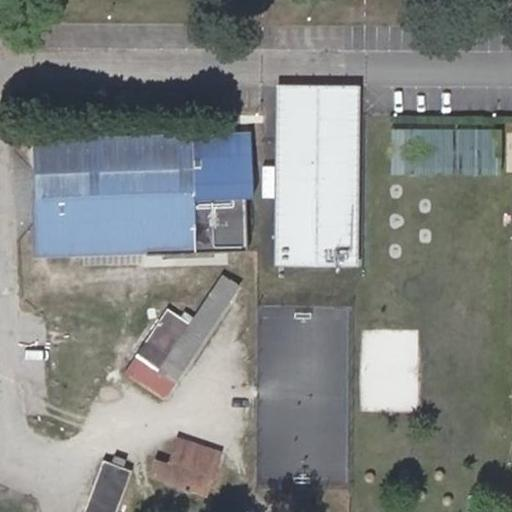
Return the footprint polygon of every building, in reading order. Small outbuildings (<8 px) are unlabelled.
[(276,84),(276,110),(353,109),(353,84),(276,84)] [(276,110),(276,261),(353,261),(353,109),(276,110)] [(505,127),(395,125),(394,170),(504,172),(505,127)] [(34,145),(39,251),(252,240),(248,175),(189,178),(187,138),(81,143),(34,145)] [(165,394),(241,285),(224,273),(193,321),(170,306),(148,338),(137,353),(146,359),(135,373),(165,394)] [(220,452),(181,438),(173,461),(158,455),(152,471),(184,483),(183,487),(191,490),(192,486),(207,491),(220,452)] [(117,511),(132,469),(125,467),(127,460),(115,455),(112,462),(104,459),(102,465),(85,511),(117,511)]
